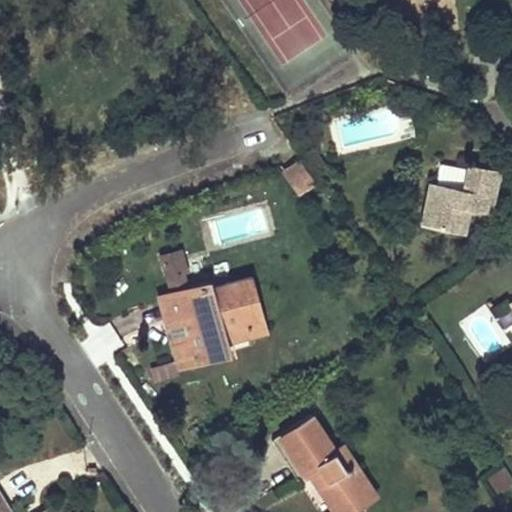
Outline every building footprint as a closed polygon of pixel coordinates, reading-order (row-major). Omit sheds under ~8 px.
[(324,166),(313,150),(303,157),(314,173),(324,166)] [(303,193),(320,181),(314,173),(303,157),(287,167),(303,193)] [(429,182),(419,224),(461,234),(467,209),(487,213),(497,170),(465,163),(463,173),(439,168),(436,184),(429,182)] [(165,286),(185,281),(176,251),(156,257),(165,286)] [(207,281),(157,296),(165,322),(179,318),(183,332),(169,336),(177,366),(226,351),(224,345),(245,338),(245,335),(242,326),(255,322),(258,331),(264,329),(247,275),(209,286),(207,281)] [(179,318),(165,322),(169,336),(183,332),(179,318)] [(99,362),(123,342),(106,321),(82,341),(99,362)] [(242,326),(245,335),(258,331),(255,322),(242,326)] [(149,366),(153,380),(175,373),(170,359),(149,366)] [(325,511),(356,511),(354,507),(373,495),(343,446),(335,451),(311,414),(279,434),(304,474),(310,470),(315,479),(314,480),(332,508),(325,511)] [(304,474),(279,434),(270,440),(295,479),(304,474)] [(510,480),(507,473),(503,467),(485,477),(493,490),(510,480)] [(72,511),(69,511),(53,511),(50,505),(38,511),(5,511),(8,510),(0,496),(0,511),(72,511)]
